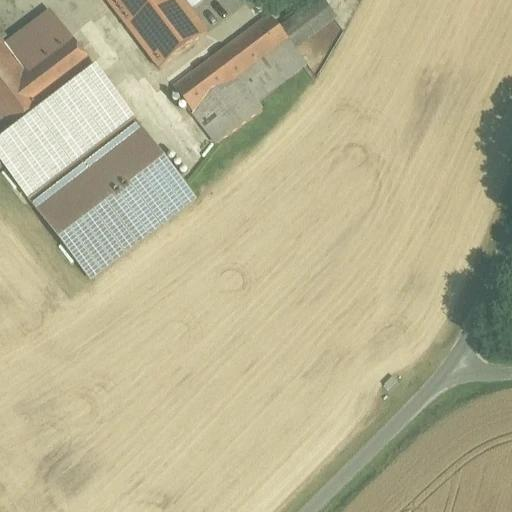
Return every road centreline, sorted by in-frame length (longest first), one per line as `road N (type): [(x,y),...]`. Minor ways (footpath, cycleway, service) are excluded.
road 1 (residential): [(440,386),(321,511)]
road 2 (residential): [(511,259),(478,341),(440,386)]
